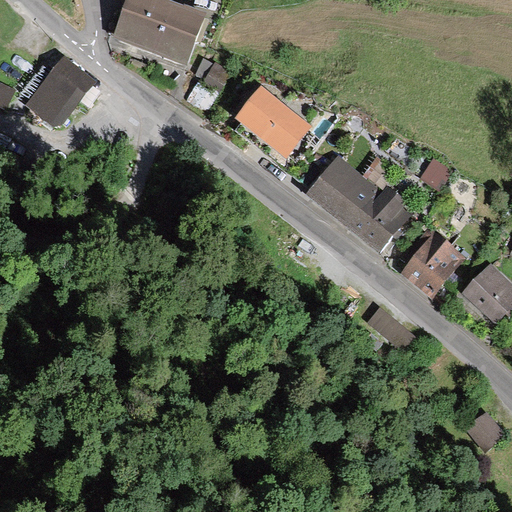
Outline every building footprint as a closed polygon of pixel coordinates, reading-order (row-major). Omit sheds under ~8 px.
[(198,15),(158,0),(131,0),(117,39),(180,63),(198,15)] [(198,56),(190,72),(224,90),(233,74),(198,56)] [(90,79),(60,57),(28,100),(58,123),(90,79)] [(13,92),(0,85),(0,115),(1,116),(13,92)] [(263,91),(237,125),(290,164),(316,129),(263,91)] [(337,148),(302,189),(380,253),(414,212),(337,148)] [(436,164),(426,180),(441,190),(452,174),(436,164)] [(430,225),(398,265),(435,294),(467,254),(430,225)] [(511,271),(493,254),(463,285),(498,317),(511,302),(511,271)] [(386,304),(366,328),(408,360),(427,336),(386,304)] [(485,413),(468,428),(488,450),(504,435),(485,413)]
